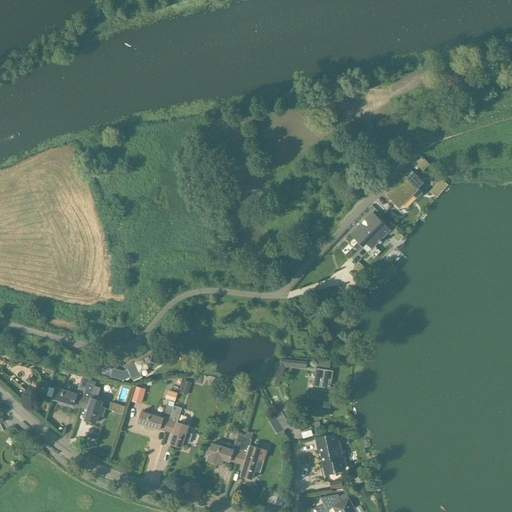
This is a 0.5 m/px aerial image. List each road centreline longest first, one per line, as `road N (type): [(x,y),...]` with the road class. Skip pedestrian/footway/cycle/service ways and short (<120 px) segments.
road 1 (residential): [(406,162),(276,295),(181,295),(133,343),(113,349),(0,323)]
road 2 (tertiary): [(227,511),(91,467),(0,393)]
